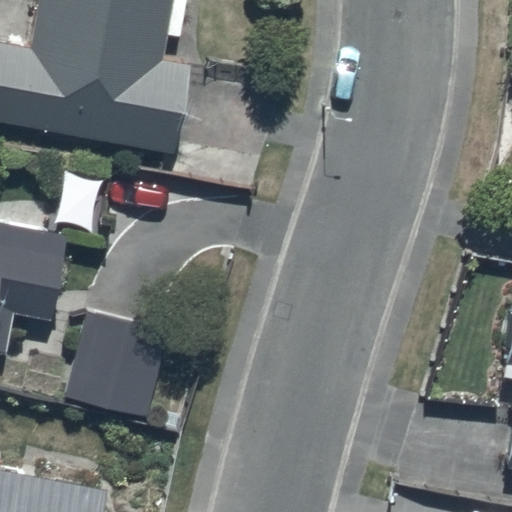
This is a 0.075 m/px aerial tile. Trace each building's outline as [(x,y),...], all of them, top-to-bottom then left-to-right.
[(0,101),(168,131),(182,47),(157,43),(164,0),(32,0),(27,32),(0,26),(0,101)] [(0,338),(1,338),(9,296),(48,303),(64,218),(0,206),(0,338)] [(511,358),(511,395),(502,446),(511,448),(511,279),(510,279),(498,356),(511,358)] [(65,386),(143,400),(161,311),(80,297),(65,386)] [(0,449),(0,511),(95,511),(103,471),(0,449)]
